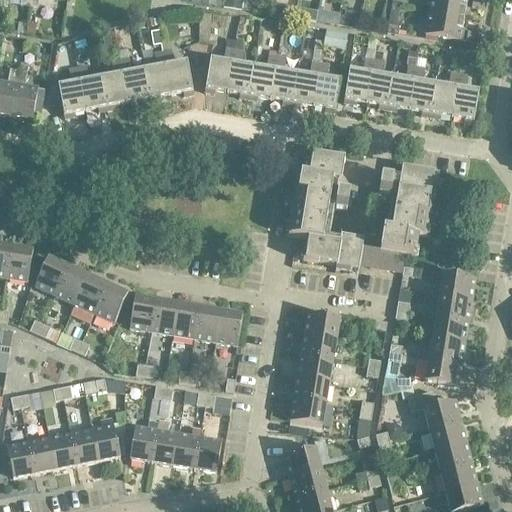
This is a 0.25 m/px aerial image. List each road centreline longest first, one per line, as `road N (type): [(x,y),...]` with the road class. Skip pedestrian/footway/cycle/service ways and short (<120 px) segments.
road 1 (residential): [(0,137),(66,148),(196,119),(283,132),(334,124),(498,151)]
road 2 (residential): [(0,233),(53,244),(132,277),(268,302)]
road 3 (residential): [(249,497),(278,304)]
road 4 (residential): [(493,429),(487,398),(511,245)]
road 5 (residential): [(125,511),(249,497)]
